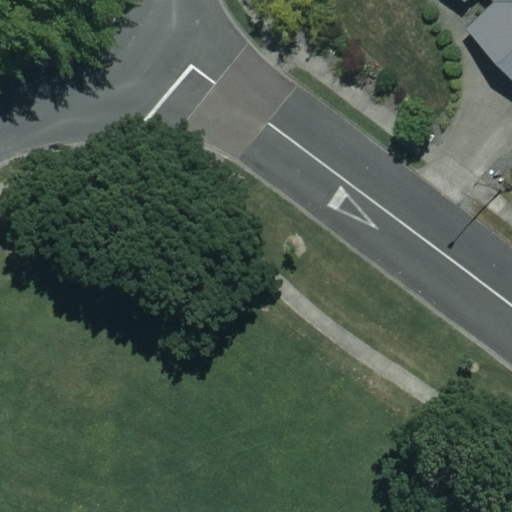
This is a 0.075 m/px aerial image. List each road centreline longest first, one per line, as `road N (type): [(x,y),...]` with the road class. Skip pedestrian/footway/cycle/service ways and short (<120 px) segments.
road 1 (residential): [(511,306),(157,34)]
road 2 (residential): [(157,34),(109,86),(75,101),(0,100)]
